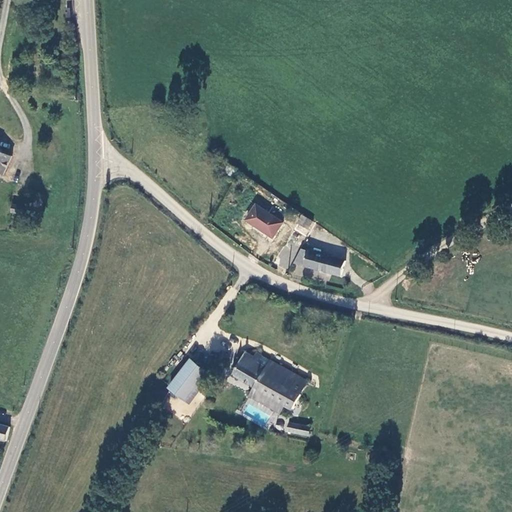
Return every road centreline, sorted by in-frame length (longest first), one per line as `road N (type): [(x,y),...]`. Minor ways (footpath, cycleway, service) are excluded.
road 1 (unclassified): [(511,338),(301,289),(255,268),(131,170),(93,156)]
road 2 (tertiary): [(93,156),(78,265),(0,487)]
road 3 (track): [(511,213),(359,304)]
road 4 (tertiary): [(87,0),(93,156)]
